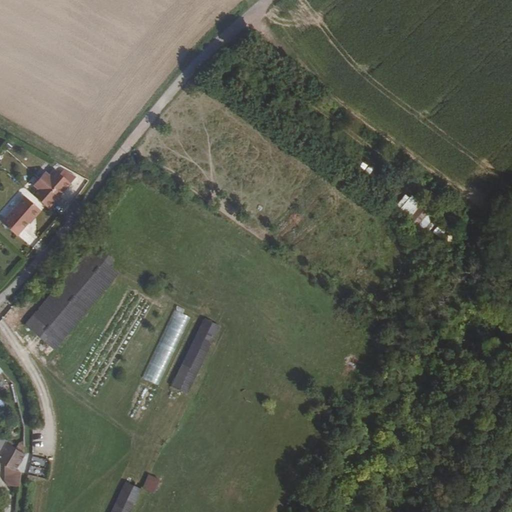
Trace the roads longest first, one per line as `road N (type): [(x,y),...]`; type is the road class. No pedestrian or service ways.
road 1 (unclassified): [(0,298),(197,64)]
road 2 (track): [(0,366),(39,442),(27,511)]
